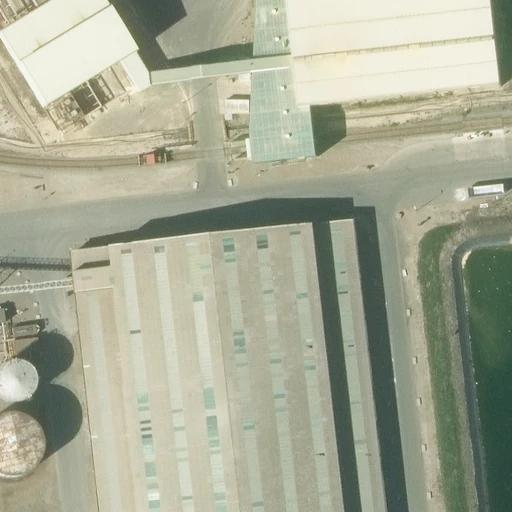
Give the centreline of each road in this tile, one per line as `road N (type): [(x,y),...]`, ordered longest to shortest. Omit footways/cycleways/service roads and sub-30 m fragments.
road 1 (unknown): [(384,194),(414,511)]
road 2 (unknown): [(37,229),(72,511)]
road 3 (unknown): [(160,18),(190,97),(201,212)]
